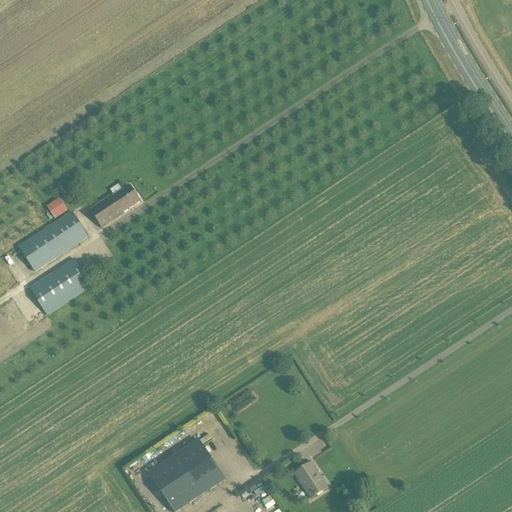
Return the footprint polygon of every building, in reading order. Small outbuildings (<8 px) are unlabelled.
[(141,202),(130,185),(89,210),(102,229),(124,215),(123,214),(141,202)] [(47,207),(55,219),(68,211),(60,199),(47,207)] [(17,247),(35,273),(89,237),(72,212),(17,247)] [(29,288),(47,316),(93,286),(74,258),(29,288)] [(177,511),(225,481),(199,441),(148,474),(173,511),(177,511)] [(303,468),(293,474),(311,501),(329,489),(312,462),(308,465),(302,456),(297,459),(303,468)]
